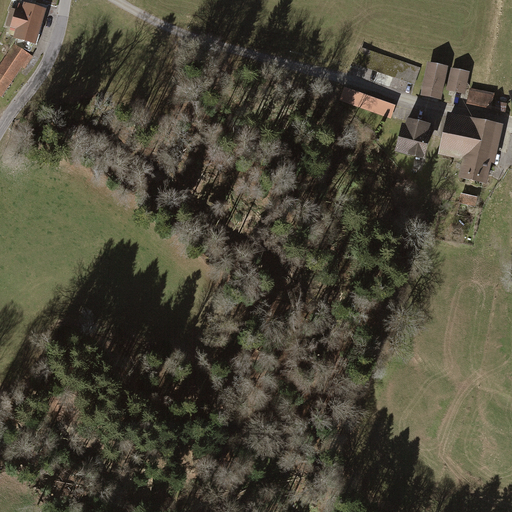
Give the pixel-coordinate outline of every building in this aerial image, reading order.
[(48,12),(26,5),(25,13),(16,11),(11,29),(18,31),(15,37),(36,45),(48,12)] [(29,57),(13,46),(0,65),(0,98),(1,99),(29,57)] [(360,48),(354,64),(415,86),(421,70),(360,48)] [(449,66),(429,61),(421,94),(441,99),(449,66)] [(470,72),(452,67),(446,89),(465,93),(470,72)] [(395,106),(344,88),(339,101),(390,119),(395,106)] [(497,94),(470,89),(467,104),(494,109),(497,94)] [(461,177),(488,183),(495,153),(498,153),(504,128),(450,116),(441,155),(465,160),(461,177)] [(403,124),(395,153),(424,160),(432,132),(429,131),(430,127),(406,121),(405,125),(403,124)] [(474,197),(458,194),(456,203),(472,207),(474,197)]
